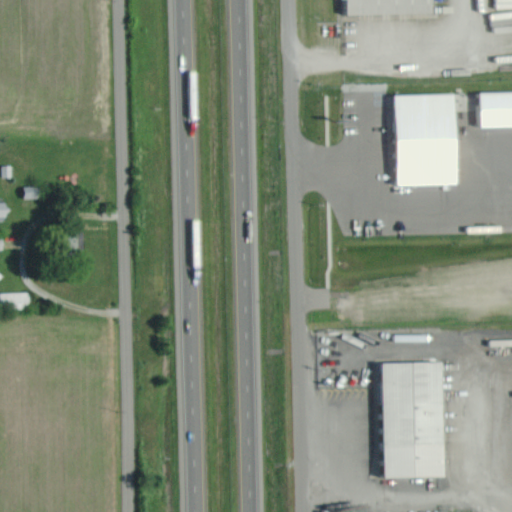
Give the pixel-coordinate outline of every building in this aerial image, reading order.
[(435,0),(350,0),(351,14),(436,13),(435,0)] [(483,127),(511,126),(511,91),(482,92),(483,127)] [(460,184),(458,93),(398,95),(400,186),(460,184)] [(27,198),(43,197),(42,185),(27,186),(27,198)] [(67,252),(87,251),(86,230),(66,231),(67,252)] [(3,308),(32,307),(32,291),(2,292),(3,308)] [(445,359),(385,360),(388,475),(447,474),(445,359)]
